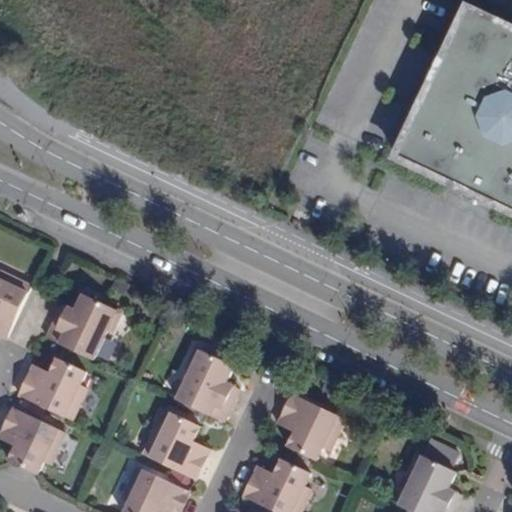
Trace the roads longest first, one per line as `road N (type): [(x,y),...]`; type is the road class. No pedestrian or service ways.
road 1 (unclassified): [(511,377),(0,122)]
road 2 (unclassified): [(0,180),(511,427)]
road 3 (residential): [(205,511),(276,360)]
